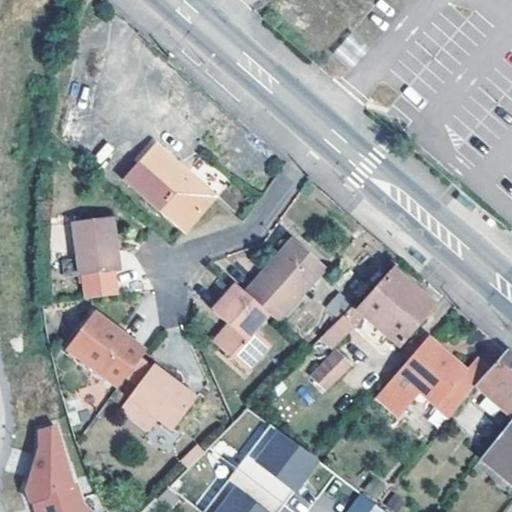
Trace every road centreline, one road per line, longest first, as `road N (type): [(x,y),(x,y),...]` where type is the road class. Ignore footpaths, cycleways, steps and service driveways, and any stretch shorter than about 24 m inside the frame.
road 1 (secondary): [(511,294),(323,129)]
road 2 (residential): [(323,129),(258,218),(169,271)]
road 3 (secondary): [(323,129),(174,0)]
road 4 (unknown): [(118,0),(100,52),(101,132)]
